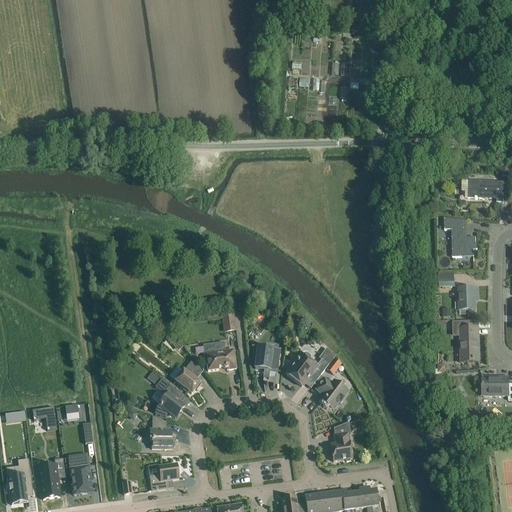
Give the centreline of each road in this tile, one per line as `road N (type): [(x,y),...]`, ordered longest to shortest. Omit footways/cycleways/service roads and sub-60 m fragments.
road 1 (unclassified): [(0,147),(511,144)]
road 2 (residential): [(206,497),(198,432),(215,407),(276,399),(302,420),(311,483)]
road 3 (residential): [(511,358),(496,338),(497,251),(511,234)]
